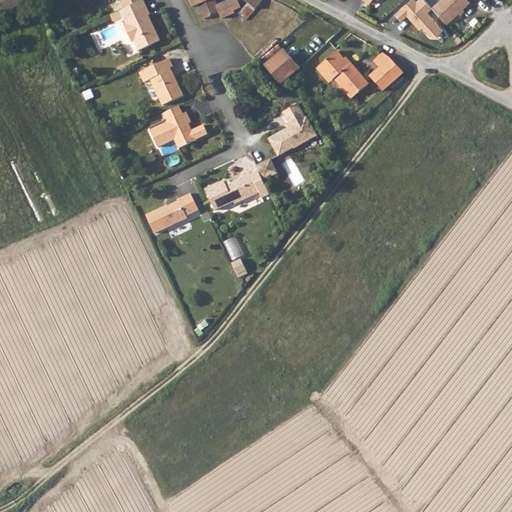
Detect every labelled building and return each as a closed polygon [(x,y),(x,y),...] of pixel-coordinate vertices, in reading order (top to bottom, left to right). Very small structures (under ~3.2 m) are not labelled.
[(0,0),(0,17),(27,0),(0,0)] [(120,0),(124,9),(125,9),(143,0),(142,0),(120,0)] [(151,15),(143,0),(142,0),(143,0),(125,9),(124,9),(120,11),(123,18),(127,25),(124,26),(132,42),(135,40),(139,50),(161,39),(149,15),(151,15)] [(221,11),(218,5),(215,0),(192,0),(194,4),(200,2),(206,17),(221,11)] [(224,17),(234,13),(234,11),(240,9),(237,0),(233,0),(218,5),(221,11),(224,17)] [(246,19),(264,1),(262,0),(242,0),(248,5),(240,13),(246,19)] [(442,0),(435,7),(452,25),(474,4),(472,1),(473,0),(442,0)] [(114,22),(123,18),(120,11),(111,15),(114,22)] [(234,31),(241,40),(250,35),(245,29),(239,32),(238,30),(236,30),(234,31)] [(266,66),(282,85),(293,75),(301,69),(285,50),(266,66)] [(370,78),(383,92),(406,73),(400,68),(402,66),(391,56),(383,51),(374,56),(377,60),(374,63),(379,69),(370,78)] [(328,79),(333,76),(348,63),(345,60),(339,53),(320,70),(328,79)] [(144,82),(151,79),(164,104),(184,94),(171,68),(173,66),(169,58),(140,73),(144,82)] [(353,99),(369,85),(352,64),(350,66),(348,63),(333,76),(336,80),(353,99)] [(279,156),(295,148),(295,149),(320,136),(310,117),(307,118),(299,103),(284,111),(292,127),(270,138),(279,156)] [(210,131),(206,123),(195,129),(190,128),(188,124),(193,122),(187,111),(152,131),(160,147),(176,139),(181,148),(210,131)] [(163,155),(179,148),(176,141),(160,148),(163,155)] [(281,172),(286,170),(283,162),(294,157),(291,151),(275,158),(281,172)] [(273,157),(258,164),(265,178),(280,171),(273,157)] [(295,186),(305,181),(295,158),(284,162),(295,186)] [(225,178),(207,186),(218,207),(236,199),(237,200),(261,190),(259,187),(251,170),(242,173),(243,176),(229,183),(225,178)] [(268,183),(259,187),(261,190),(263,195),(272,191),(268,183)] [(166,207),(151,213),(161,234),(192,218),(191,215),(203,210),(194,192),(181,198),(183,201),(167,209),(166,207)] [(225,242),(234,260),(246,255),(237,237),(225,242)] [(246,258),(237,262),(243,273),(252,269),(246,258)]
